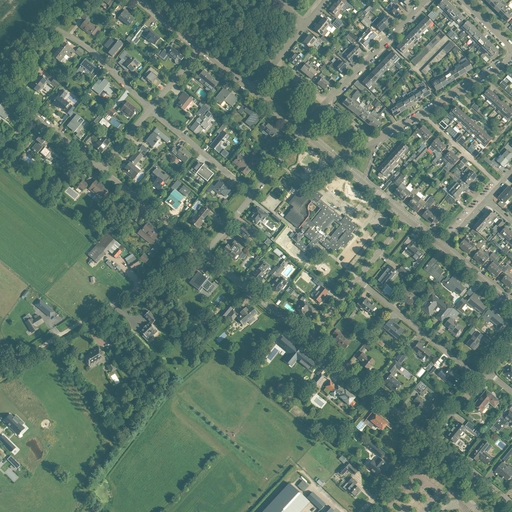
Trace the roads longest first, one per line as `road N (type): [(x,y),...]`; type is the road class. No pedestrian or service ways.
road 1 (residential): [(150,109),(94,52),(52,26),(41,27),(0,68)]
road 2 (unclassified): [(44,344),(197,249)]
road 3 (residential): [(481,381),(357,278)]
road 4 (unclassified): [(428,436),(308,338)]
road 5 (residential): [(326,102),(429,0)]
road 6 (unclassified): [(308,338),(203,253)]
road 7 (residential): [(252,193),(150,109)]
road 8 (unclassified): [(100,169),(0,87)]
road 9 (unclassified): [(197,249),(100,169)]
